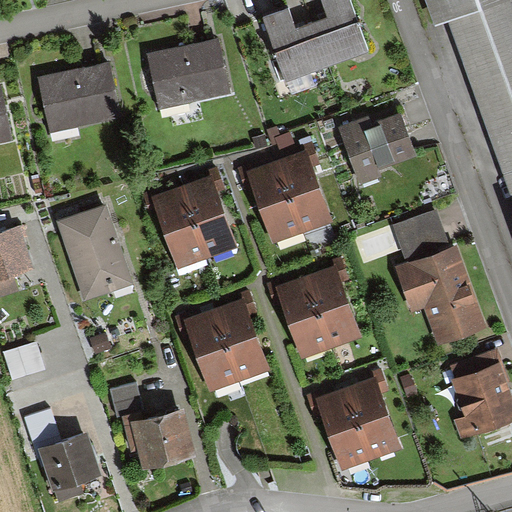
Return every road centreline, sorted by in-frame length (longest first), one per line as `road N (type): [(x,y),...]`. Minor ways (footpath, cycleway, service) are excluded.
road 1 (unknown): [(140,511),(25,200)]
road 2 (residential): [(402,0),(511,282)]
road 3 (residential): [(511,486),(413,509),(266,504),(244,511)]
